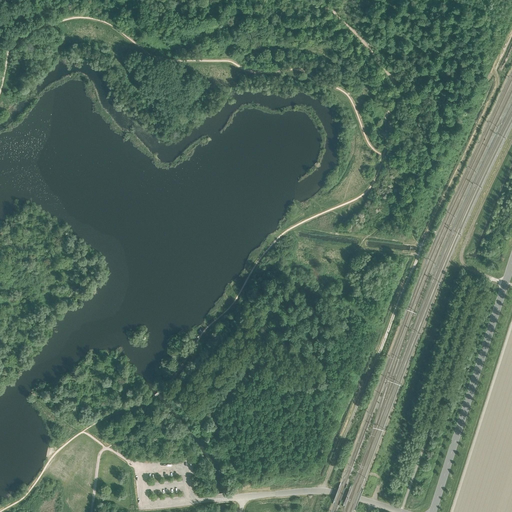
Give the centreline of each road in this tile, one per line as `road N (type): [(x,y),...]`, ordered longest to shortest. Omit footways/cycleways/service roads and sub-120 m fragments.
road 1 (secondary): [(431,511),(511,261)]
road 2 (track): [(461,259),(378,485)]
road 3 (track): [(511,140),(460,255),(490,281)]
